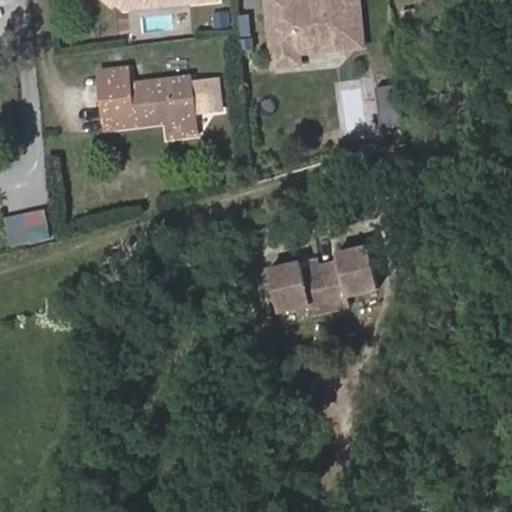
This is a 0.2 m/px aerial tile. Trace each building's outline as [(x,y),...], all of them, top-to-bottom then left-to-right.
[(95,0),(118,13),(121,8),(125,0),(95,0)] [(125,0),(121,8),(129,11),(218,0),(125,0)] [(363,28),(359,0),(268,0),(276,65),(302,63),(300,51),(346,46),(344,30),(363,28)] [(364,44),(363,28),(344,30),(346,46),(364,44)] [(100,70),(106,127),(135,123),(136,128),(168,125),(199,121),(198,114),(195,83),(131,89),(129,67),(100,70)] [(220,80),(195,83),(198,114),(224,112),(220,80)] [(200,133),(199,121),(168,125),(169,136),(200,133)] [(50,240),(48,211),(27,213),(30,242),(50,240)] [(373,287),(362,246),(330,254),(334,269),(316,273),(325,310),(344,305),(342,295),(373,287)] [(325,310),(316,273),(298,278),(295,263),(263,271),(273,312),(304,305),(307,314),(325,310)]
